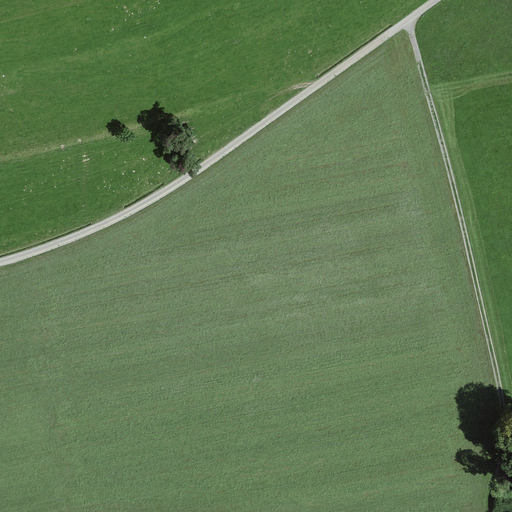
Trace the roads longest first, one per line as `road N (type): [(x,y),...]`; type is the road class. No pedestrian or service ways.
road 1 (track): [(0,260),(136,208),(440,0)]
road 2 (track): [(485,511),(505,416),(481,286),(409,21)]
